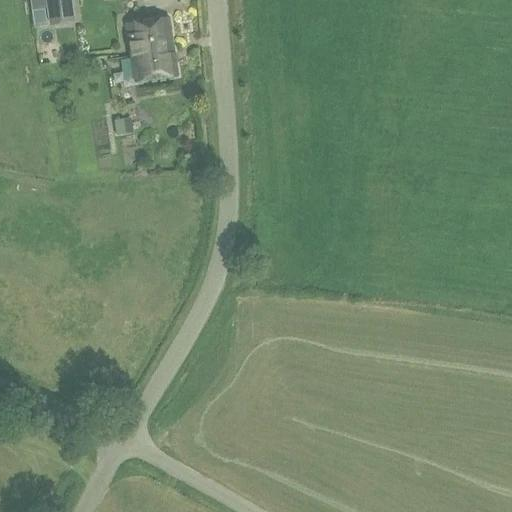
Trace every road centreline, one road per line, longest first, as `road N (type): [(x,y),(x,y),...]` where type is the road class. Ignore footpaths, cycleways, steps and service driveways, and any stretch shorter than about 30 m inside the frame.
road 1 (unclassified): [(122,441),(187,331),(220,252),(227,218),(217,0)]
road 2 (unclassified): [(250,511),(122,441)]
road 3 (unclassified): [(122,441),(0,382)]
